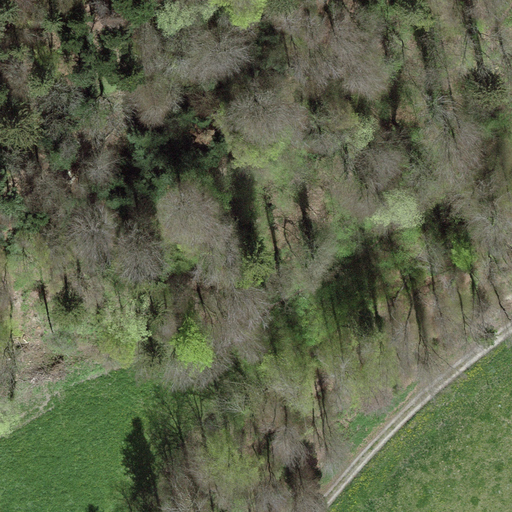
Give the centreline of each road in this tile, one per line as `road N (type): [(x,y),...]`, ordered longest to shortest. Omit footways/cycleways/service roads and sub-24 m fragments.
road 1 (track): [(0,199),(206,45),(280,0)]
road 2 (track): [(314,511),(423,397),(511,329)]
